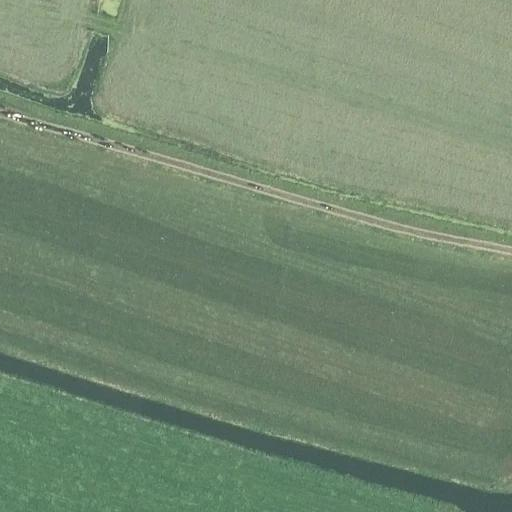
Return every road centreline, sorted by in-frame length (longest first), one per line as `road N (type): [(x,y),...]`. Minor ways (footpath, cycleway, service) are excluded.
road 1 (track): [(511,253),(399,231),(0,118)]
road 2 (track): [(511,131),(117,31)]
